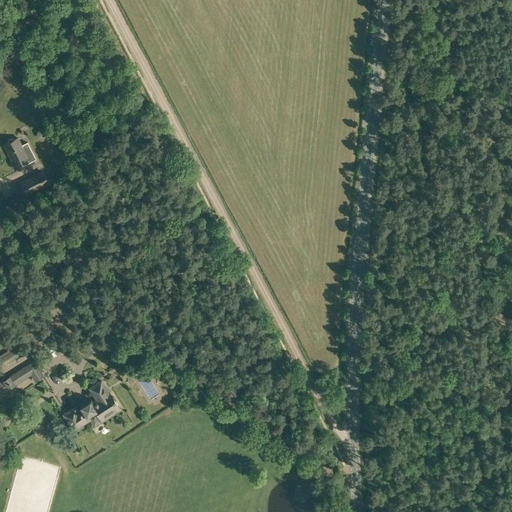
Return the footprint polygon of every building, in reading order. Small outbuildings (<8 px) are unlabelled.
[(22,159),(25,164),(36,159),(27,142),(21,145),(17,138),(14,140),(12,138),(10,138),(9,139),(8,141),(8,143),(4,144),(14,163),(22,159)] [(28,179),(19,183),(25,194),(33,190),(48,183),(42,172),(28,179)] [(72,232),(54,244),(58,251),(77,239),(72,232)] [(0,355),(0,358),(3,364),(17,355),(12,348),(0,355)] [(35,360),(0,381),(0,394),(31,375),(35,382),(44,376),(35,360)] [(101,419),(119,407),(109,393),(108,394),(100,382),(90,388),(98,400),(92,404),(90,400),(81,406),(82,409),(77,412),(74,408),(64,415),(73,429),(86,421),(84,417),(95,410),(101,419)]
